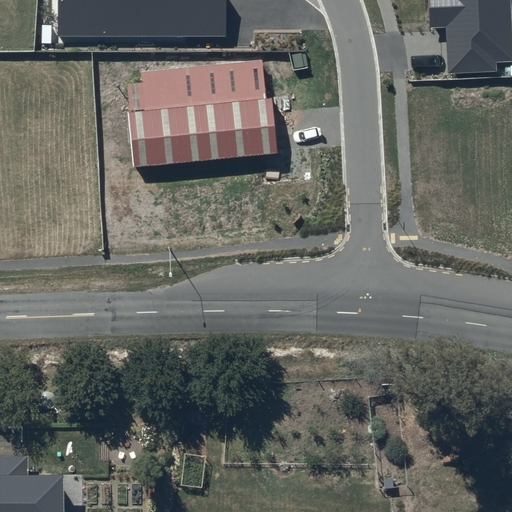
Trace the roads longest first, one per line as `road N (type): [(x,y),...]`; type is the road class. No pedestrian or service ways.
road 1 (tertiary): [(0,316),(369,313)]
road 2 (residential): [(369,313),(354,40),(339,0)]
road 3 (tertiary): [(369,313),(511,326)]
